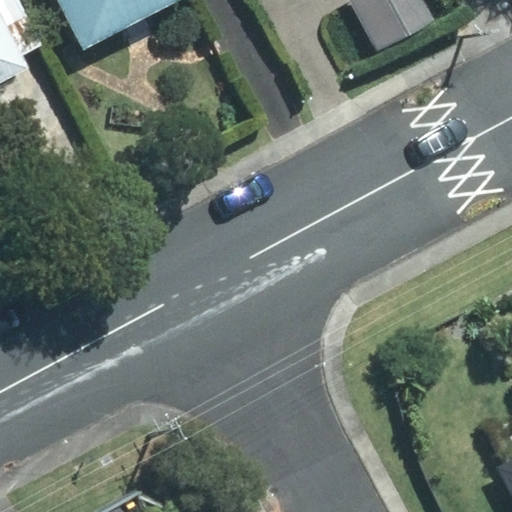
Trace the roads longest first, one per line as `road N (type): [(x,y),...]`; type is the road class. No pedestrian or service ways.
road 1 (tertiary): [(511,117),(199,293)]
road 2 (residential): [(318,511),(199,293)]
road 3 (tertiary): [(199,293),(0,398)]
